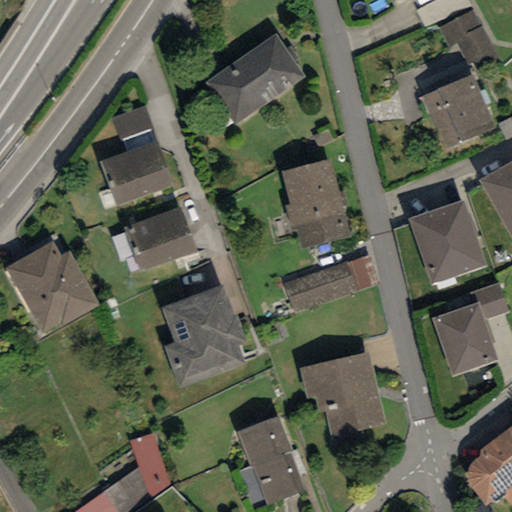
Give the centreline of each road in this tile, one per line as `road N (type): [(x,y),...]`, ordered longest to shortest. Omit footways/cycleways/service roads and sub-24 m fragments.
road 1 (residential): [(434,462),(323,0)]
road 2 (primary): [(0,206),(152,0)]
road 3 (primary): [(0,136),(93,0)]
